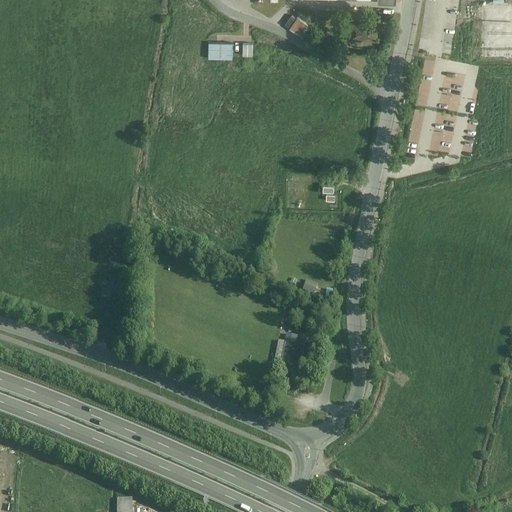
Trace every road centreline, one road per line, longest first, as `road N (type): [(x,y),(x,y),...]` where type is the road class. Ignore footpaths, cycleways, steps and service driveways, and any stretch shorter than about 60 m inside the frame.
road 1 (unclassified): [(408,0),(356,272),(360,381),(343,420),(309,446)]
road 2 (residential): [(0,322),(122,363),(309,446)]
road 3 (motorway): [(301,511),(0,381)]
road 4 (motorway): [(0,406),(252,511)]
